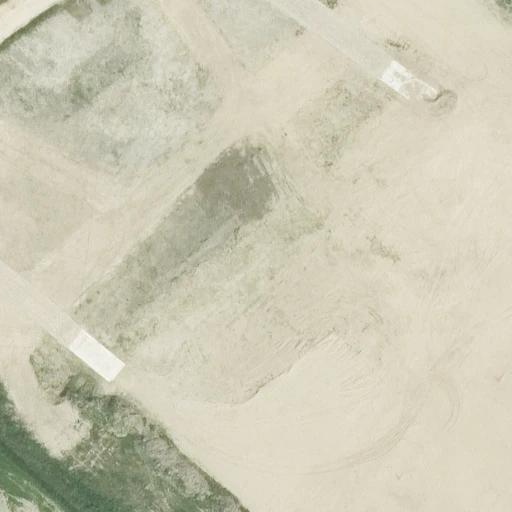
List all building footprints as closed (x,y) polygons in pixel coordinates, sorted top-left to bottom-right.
[(440,228),(385,279),(418,314),(435,297),(444,306),(485,268),(499,249),(509,256),(511,252),(511,195),(492,180),(448,237),(440,228)] [(256,383),(211,442),(249,471),(264,452),(273,459),(304,419),(322,403),(331,413),(366,380),(326,336),(267,391),(256,383)] [(511,479),(479,455),(462,478),(492,500),(508,511),(511,511),(511,479)] [(444,465),(426,489),(456,511),(483,511),(492,500),(462,478),(444,465)] [(392,511),(379,498),(364,511),(392,511)] [(352,511),(343,502),(332,511),(352,511)]
